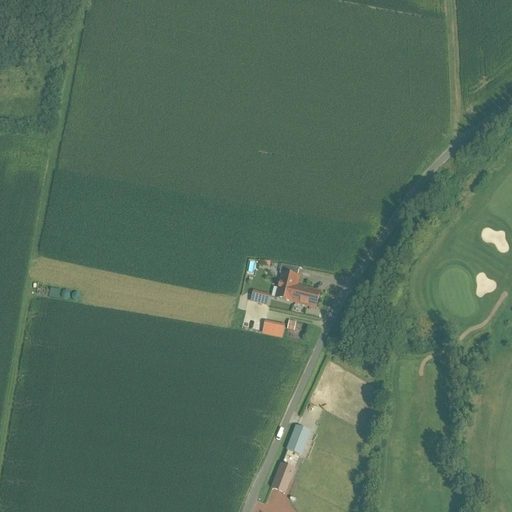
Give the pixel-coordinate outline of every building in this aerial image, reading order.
[(300,269),(282,266),(280,275),(283,276),(297,279),(300,269)] [(297,279),(283,276),(279,292),(283,293),(281,300),(296,304),(296,305),(316,310),(321,294),(300,288),(300,289),(297,288),(299,279),(297,279)] [(269,299),(254,295),(252,303),(267,307),(269,299)] [(298,428),(289,451),(300,455),(309,433),(298,428)] [(282,465),(273,489),(285,494),(295,470),(282,465)]
